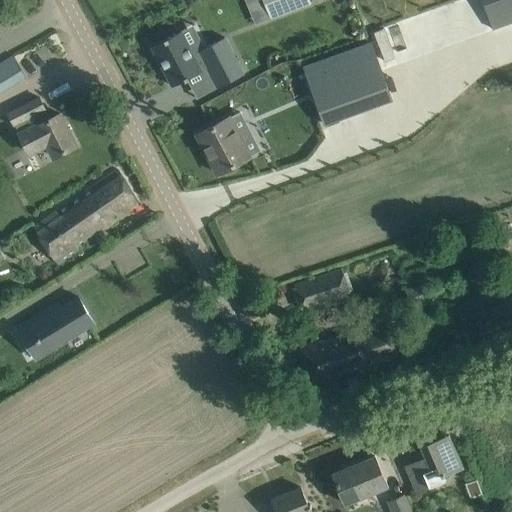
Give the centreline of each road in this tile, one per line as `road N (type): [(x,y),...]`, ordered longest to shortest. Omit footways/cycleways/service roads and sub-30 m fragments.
road 1 (unclassified): [(280,422),(65,0)]
road 2 (unclassified): [(280,422),(511,335)]
road 3 (unclassified): [(140,511),(280,422)]
